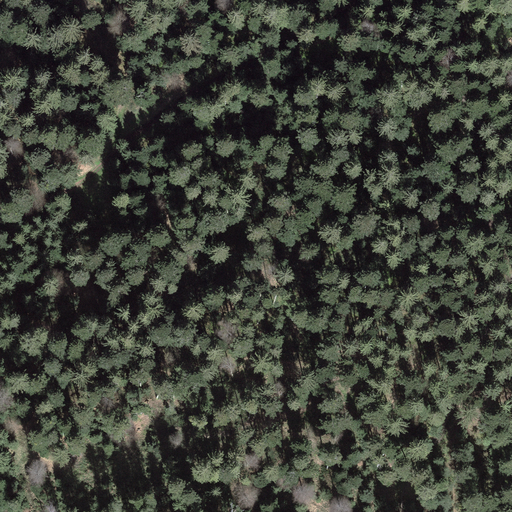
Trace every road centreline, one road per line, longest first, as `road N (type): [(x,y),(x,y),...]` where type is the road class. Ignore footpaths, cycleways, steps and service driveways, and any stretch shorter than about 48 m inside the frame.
road 1 (track): [(0,235),(127,138),(349,0)]
road 2 (track): [(511,301),(415,511)]
road 3 (track): [(451,0),(474,46),(477,130),(511,146)]
road 4 (track): [(130,0),(127,138)]
